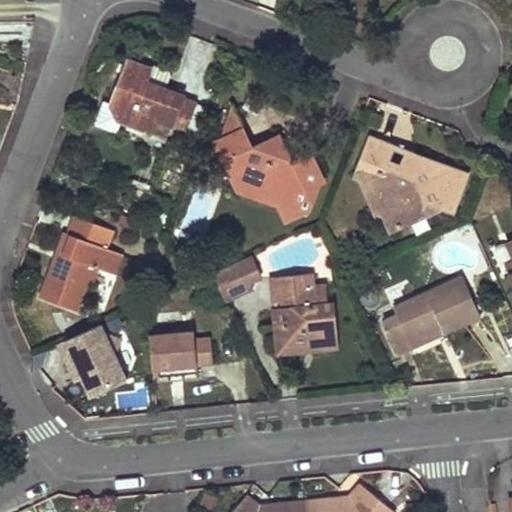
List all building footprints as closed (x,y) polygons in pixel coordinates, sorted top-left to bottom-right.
[(171,125),(182,96),(166,89),(145,82),(150,69),(128,61),(112,106),(118,120),(151,132),(156,119),(171,125)] [(152,64),(150,69),(145,82),(166,89),(172,75),(170,71),(152,64)] [(233,105),(221,139),(218,140),(215,148),(236,192),(253,184),(269,189),(277,205),(321,185),(324,177),(312,152),(293,161),(288,152),(278,157),(267,152),(262,143),(253,147),(233,105)] [(171,125),(156,119),(151,132),(167,138),(171,125)] [(262,143),(267,152),(278,157),(288,152),(280,135),(262,143)] [(370,138),(355,178),(358,179),(375,185),(387,211),(382,213),(383,214),(391,231),(428,215),(425,208),(433,204),(443,208),(453,212),(467,175),(421,157),(414,175),(385,164),(391,146),(370,138)] [(391,146),(385,164),(414,175),(421,157),(391,146)] [(375,185),(358,179),(376,217),(383,214),(382,213),(387,211),(375,185)] [(253,184),(236,192),(277,205),(269,189),(253,184)] [(433,204),(425,208),(428,215),(443,208),(433,204)] [(58,251),(40,298),(76,311),(88,280),(93,266),(98,268),(101,269),(109,249),(106,247),(113,230),(75,216),(68,235),(71,236),(64,254),(58,251)] [(68,235),(64,234),(58,251),(64,254),(71,236),(68,235)] [(109,249),(101,269),(114,274),(122,253),(109,249)] [(129,291),(137,260),(122,256),(114,285),(105,283),(99,307),(107,310),(113,286),(129,291)] [(250,282),(262,277),(252,256),(213,273),(226,300),(253,288),(250,282)] [(88,280),(93,282),(98,268),(93,266),(88,280)] [(339,346),(334,302),(327,303),(326,286),(312,287),(310,273),(270,277),(278,346),(285,350),(307,348),(307,343),(314,342),(315,349),(339,346)] [(481,317),(462,277),(393,308),(397,316),(383,323),(398,354),(412,348),(408,339),(440,325),(444,333),(481,317)] [(100,323),(91,328),(73,338),(93,375),(124,366),(118,343),(107,336),(100,323)] [(440,325),(408,339),(412,348),(444,333),(440,325)] [(150,335),(153,370),(213,365),(211,337),(195,339),(194,331),(150,335)] [(337,497),(304,501),(304,511),(393,511),(394,511),(360,483),(349,496),(352,498),(347,504),(337,497)] [(211,511),(218,497),(206,492),(198,511),(211,511)] [(304,511),(304,501),(271,504),(264,511),(261,511),(257,509),(260,505),(247,494),(232,511),(304,511)] [(352,498),(349,496),(337,497),(347,504),(352,498)]
